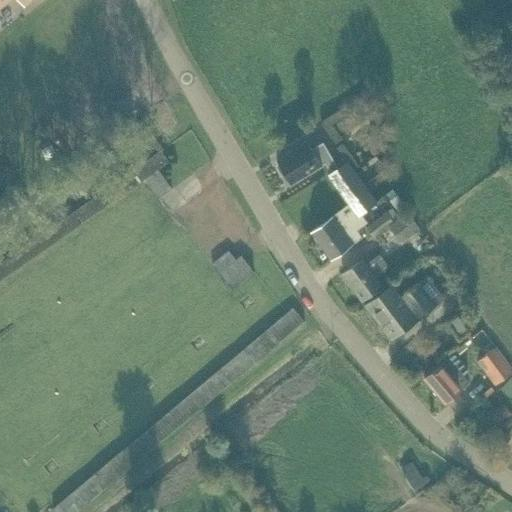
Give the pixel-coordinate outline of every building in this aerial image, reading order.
[(322,142),(312,148),(309,142),(276,162),(289,184),(322,165),(321,164),(325,162),(331,172),(327,175),(348,205),(349,204),(357,216),(358,215),(376,202),(346,161),(337,168),(322,142)] [(160,150),(0,261),(0,278),(143,178),(157,198),(171,189),(157,169),(168,161),(160,150)] [(364,224),(358,215),(357,216),(349,204),(348,205),(311,231),(332,259),(361,239),(356,230),(364,224)] [(373,238),(388,227),(387,225),(398,217),(391,208),(365,227),(373,238)] [(387,225),(388,227),(389,228),(400,244),(420,229),(409,214),(407,211),(398,217),(387,225)] [(403,245),(384,259),(387,264),(391,269),(410,254),(403,245)] [(210,263),(231,289),(253,271),(240,255),(234,259),(227,250),(210,263)] [(382,284),(374,274),(387,264),(384,259),(379,253),(366,263),(362,258),(342,274),(361,300),(382,284)] [(389,339),(443,298),(426,276),(399,296),(391,286),(364,305),(389,339)] [(55,511),(75,511),(304,321),(293,307),(52,508),(55,511)] [(458,338),(468,331),(457,314),(447,321),(458,338)] [(511,371),(511,368),(495,346),(476,360),(494,385),(511,371)] [(468,383),(461,375),(468,369),(453,351),(446,357),(448,359),(425,380),(445,402),(468,383)] [(508,397),(511,393),(511,374),(499,389),(508,397)] [(472,429),(479,431),(482,420),(474,418),(472,429)]
